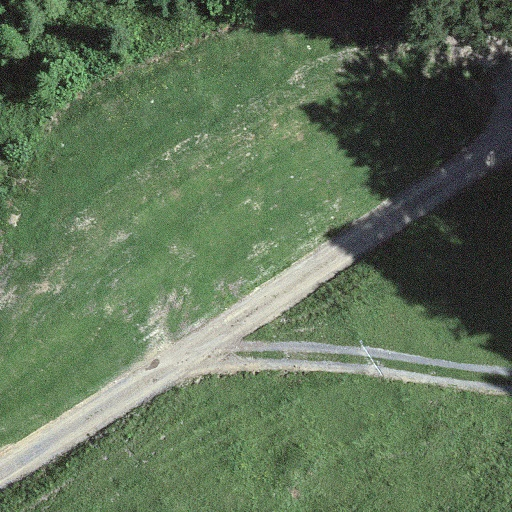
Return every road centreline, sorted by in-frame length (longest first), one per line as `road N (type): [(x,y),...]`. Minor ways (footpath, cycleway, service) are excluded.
road 1 (track): [(184,351),(511,160)]
road 2 (track): [(184,351),(511,383)]
road 3 (track): [(0,471),(184,351)]
